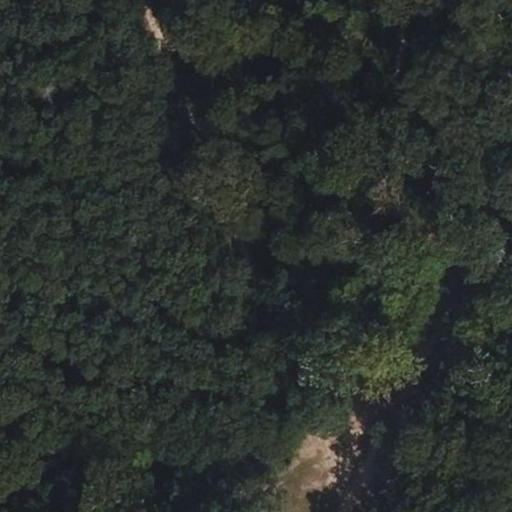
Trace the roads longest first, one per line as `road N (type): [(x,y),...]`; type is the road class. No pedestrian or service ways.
road 1 (track): [(333,502),(120,0)]
road 2 (track): [(401,0),(333,502)]
road 3 (unknown): [(333,502),(419,377),(511,204)]
road 4 (track): [(0,445),(333,502)]
